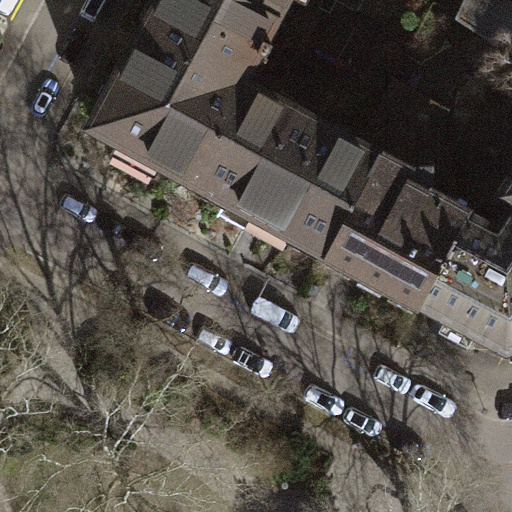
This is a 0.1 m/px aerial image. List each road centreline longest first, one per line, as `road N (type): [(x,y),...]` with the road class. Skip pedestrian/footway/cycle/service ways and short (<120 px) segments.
road 1 (residential): [(0,198),(511,471)]
road 2 (residential): [(0,139),(74,0)]
